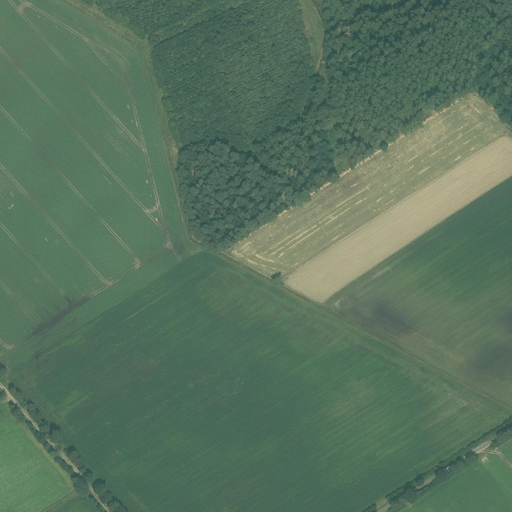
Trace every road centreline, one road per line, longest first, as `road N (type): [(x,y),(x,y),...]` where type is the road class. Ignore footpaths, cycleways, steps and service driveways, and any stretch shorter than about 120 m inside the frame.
road 1 (track): [(0,386),(112,511)]
road 2 (unclassified): [(380,511),(511,429)]
